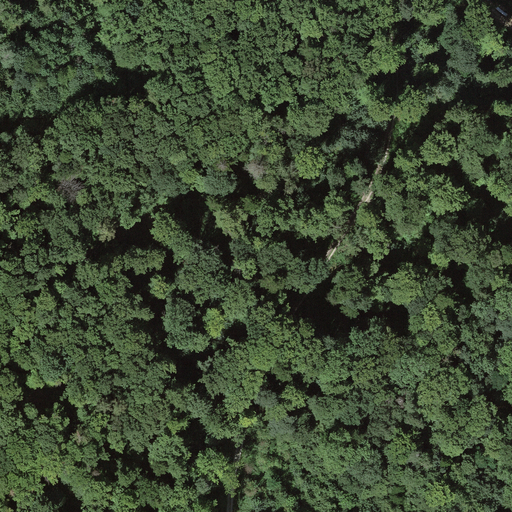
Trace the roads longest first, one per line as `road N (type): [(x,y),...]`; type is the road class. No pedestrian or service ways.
road 1 (track): [(384,0),(392,94),(383,148),(368,196),(275,338),(238,437),(229,511)]
road 2 (track): [(238,437),(196,295),(169,246),(45,152),(0,37)]
